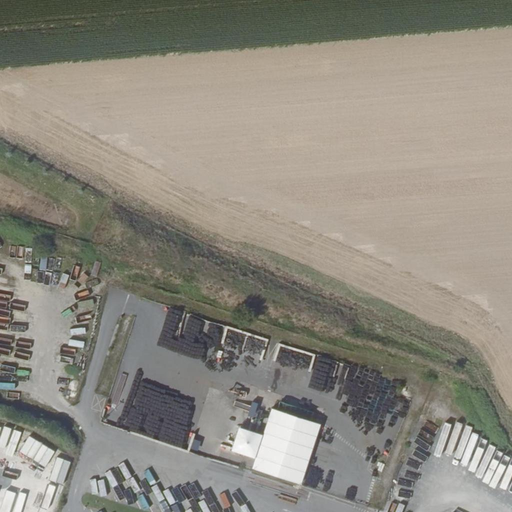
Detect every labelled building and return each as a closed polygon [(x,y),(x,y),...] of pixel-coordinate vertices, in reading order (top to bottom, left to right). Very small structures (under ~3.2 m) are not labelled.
[(0,267),(0,274),(8,276),(10,270),(0,267)] [(14,272),(13,279),(27,280),(28,274),(14,272)] [(275,366),(303,375),(310,353),(282,344),(275,366)] [(127,367),(119,364),(107,406),(115,408),(113,414),(126,418),(144,354),(131,350),(127,367)] [(253,470),(305,483),(321,421),(272,408),(265,434),(237,426),(231,451),(256,457),(253,470)] [(30,436),(21,451),(45,466),(54,450),(30,436)] [(377,454),(374,469),(380,471),(383,456),(377,454)] [(57,456),(50,480),(65,484),(72,461),(57,456)] [(401,506),(410,486),(405,483),(395,504),(401,506)]
